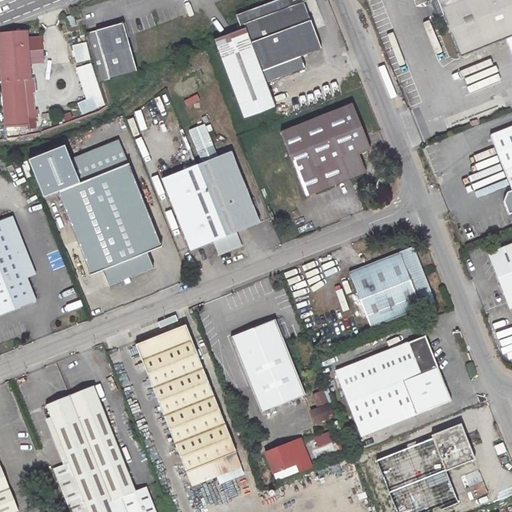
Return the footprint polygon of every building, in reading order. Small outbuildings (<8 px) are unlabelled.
[(211,36),(217,52),(243,121),(276,108),(262,72),(321,49),(313,30),(325,25),(315,0),(288,0),(291,7),(211,36)] [(511,0),(429,0),(426,1),(428,5),(433,3),(435,6),(436,5),(437,10),(436,10),(437,13),(432,15),(433,19),(443,15),(460,58),(499,42),(497,38),(511,32),(511,0)] [(433,3),(428,5),(432,15),(437,13),(436,10),(437,10),(436,5),(435,6),(433,3)] [(73,15),(66,17),(69,27),(75,25),(73,15)] [(123,23),(86,33),(100,83),(137,72),(123,23)] [(12,33),(0,33),(0,47),(3,80),(6,133),(22,132),(21,126),(27,125),(28,129),(36,129),(34,116),(34,115),(27,116),(24,91),(35,91),(34,79),(30,79),(29,58),(28,46),(26,32),(16,32),(12,33)] [(511,32),(497,38),(499,42),(511,36),(511,32)] [(86,43),(73,46),(74,51),(75,57),(77,62),(77,66),(81,65),(80,61),(89,59),(86,43)] [(90,64),(77,68),(87,99),(77,103),(82,114),(105,104),(90,64)] [(35,91),(24,91),(27,116),(34,115),(34,116),(38,116),(35,91)] [(352,104),(280,132),(306,196),(366,173),(358,154),(370,150),(352,104)] [(203,163),(162,180),(190,251),(213,242),(219,256),(242,246),(236,232),(259,223),(230,152),(217,157),(203,125),(189,131),(203,163)] [(511,126),(490,136),(511,190),(507,193),(510,199),(503,201),(508,215),(511,213),(511,126)] [(64,146),(28,161),(43,199),(58,193),(91,276),(102,271),(109,286),(153,268),(147,253),(161,247),(120,144),(71,164),(64,146)] [(385,179),(379,177),(375,187),(381,190),(385,179)] [(3,219),(0,220),(0,315),(36,301),(3,219)] [(511,243),(488,253),(508,302),(511,300),(511,243)] [(413,247),(349,273),(371,328),(435,303),(413,247)] [(274,320),(231,338),(261,412),(305,395),(274,320)] [(185,326),(136,345),(192,486),(241,467),(185,326)] [(407,343),(335,372),(361,437),(416,415),(451,401),(425,336),(407,343)] [(326,385),(322,387),(332,411),(336,409),(326,385)] [(93,386),(45,405),(69,464),(70,464),(75,476),(59,482),(70,511),(155,511),(145,487),(135,492),(113,436),(119,433),(112,414),(105,417),(103,412),(93,386)] [(323,391),(313,395),(318,408),(328,404),(323,391)] [(328,404),(310,412),(315,424),(333,417),(328,404)] [(340,421),(333,424),(338,435),(345,432),(340,421)] [(460,425),(431,436),(445,471),(474,460),(460,425)] [(331,432),(315,439),(318,446),(334,440),(331,432)] [(300,439),(265,453),(273,473),(276,481),(311,467),(300,439)] [(69,464),(54,470),(59,482),(75,476),(70,464),(69,464)] [(0,466),(0,511),(17,511),(18,511),(0,466)] [(10,472),(4,474),(8,484),(14,481),(10,472)] [(480,472),(462,475),(466,498),(485,495),(480,472)] [(408,511),(429,511),(437,510),(437,507),(464,499),(460,487),(445,491),(440,476),(399,488),(404,502),(406,502),(408,511)] [(511,492),(509,485),(495,490),(499,501),(511,495),(511,492)]
